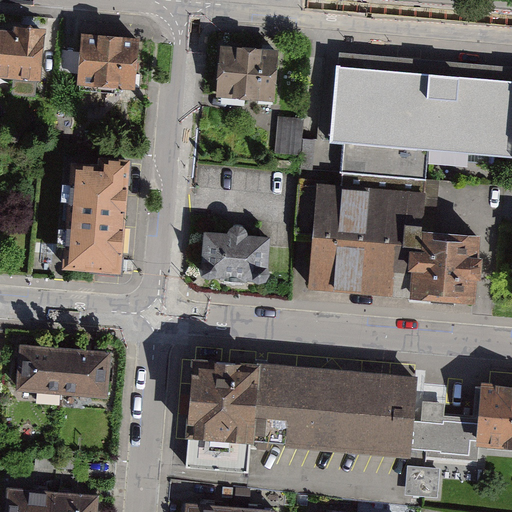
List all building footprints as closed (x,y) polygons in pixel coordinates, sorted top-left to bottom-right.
[(39,84),(45,85),(49,32),(16,29),(16,33),(0,31),(0,81),(14,82),(39,84)] [(143,41),(84,36),(80,89),(139,93),(143,41)] [(277,52),(214,46),(209,97),(272,103),(277,52)] [(456,153),(463,80),(334,68),(327,145),(344,146),(342,175),(427,183),(430,151),(456,153)] [(511,83),(463,80),(456,153),(511,158),(511,83)] [(39,84),(14,82),(13,97),(37,99),(39,84)] [(299,153),(296,118),(279,119),(281,154),(299,153)] [(75,161),(67,275),(128,279),(129,264),(135,165),(75,161)] [(484,236),(400,230),(399,246),(395,297),(479,303),(484,236)] [(272,239),(198,233),(195,278),(268,284),(272,239)] [(399,246),(311,239),(307,291),(395,297),(399,246)] [(106,404),(111,356),(17,347),(13,395),(106,404)] [(190,363),(185,439),(241,442),(247,367),(190,363)] [(413,378),(247,367),(241,442),(185,439),(182,472),(251,477),(253,449),(408,459),(413,378)] [(511,384),(474,381),(468,446),(511,450),(511,384)] [(4,511),(51,511),(54,485),(7,481),(4,511)] [(51,511),(97,511),(100,488),(54,485),(51,511)] [(180,503),(179,511),(274,511),(275,511),(180,503)]
